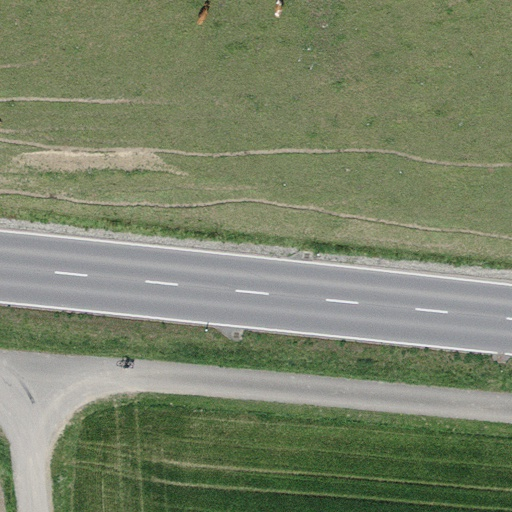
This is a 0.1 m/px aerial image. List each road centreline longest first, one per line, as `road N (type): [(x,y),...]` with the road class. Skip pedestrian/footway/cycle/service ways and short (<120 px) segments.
road 1 (primary): [(511,311),(0,260)]
road 2 (track): [(13,368),(33,511)]
